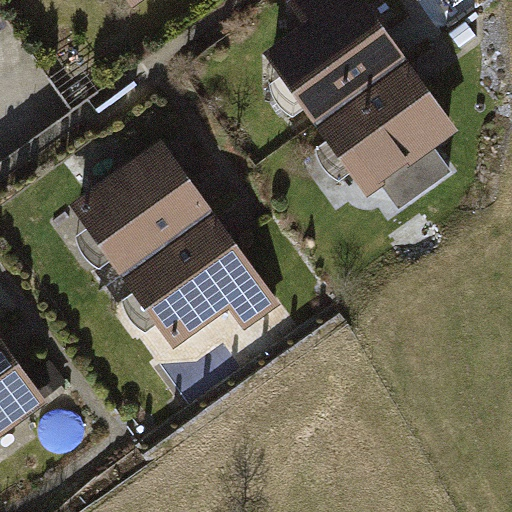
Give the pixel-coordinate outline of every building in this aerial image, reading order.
[(315,110),(328,128),(419,61),(374,0),(297,0),(314,24),(274,53),(290,76),(277,86),(301,119),(315,110)] [(471,26),(450,40),(459,54),(480,40),(471,26)] [(469,130),(419,61),(328,128),(339,142),(324,153),(348,185),(362,175),(378,196),(387,189),(406,215),(461,175),(442,149),(469,130)] [(121,262),(134,280),(225,214),(171,139),(80,206),(96,228),(83,238),(107,272),(121,262)] [(275,282),(225,214),(134,280),(144,295),(130,305),(154,338),(168,327),(183,349),(234,312),(249,331),(283,306),(269,287),(275,282)] [(0,441),(56,401),(6,332),(0,336),(0,441)]
